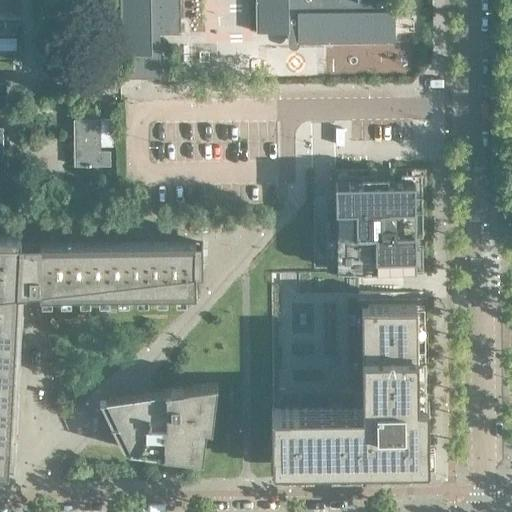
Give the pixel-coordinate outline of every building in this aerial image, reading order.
[(119,0),(121,76),(159,76),(159,32),(180,32),(180,0),(255,0),(256,31),(288,31),(288,25),(297,25),(297,42),(395,41),(394,8),(384,8),(383,0),(119,0)] [(0,20),(0,47),(20,47),(19,20),(0,20)] [(100,150),(99,131),(108,131),(108,122),(99,122),(99,118),(73,118),(74,165),(110,164),(110,150),(100,150)] [(415,179),(390,179),(373,179),(335,180),(335,193),(335,197),(335,206),(335,218),(335,230),(336,267),(336,268),(416,267),(415,179)] [(15,336),(18,275),(20,238),(21,231),(0,230),(0,468),(8,469),(15,336)] [(202,267),(202,245),(202,236),(20,238),(18,275),(29,276),(29,282),(33,282),(40,282),(40,291),(195,289),(195,268),(202,267)] [(422,291),(403,291),(358,292),(358,271),(271,272),(272,408),(271,408),(272,464),(304,463),(418,462),(418,401),(423,401),(423,399),(428,399),(427,383),(423,383),(423,370),(427,369),(427,356),(427,335),(423,335),(422,321),(427,321),(426,298),(422,298),(422,291)] [(211,427),(217,381),(185,385),(185,386),(173,387),(117,395),(108,396),(109,396),(102,397),(106,406),(125,446),(133,447),(133,448),(180,454),(180,453),(181,453),(202,457),(206,427),(211,427)]
